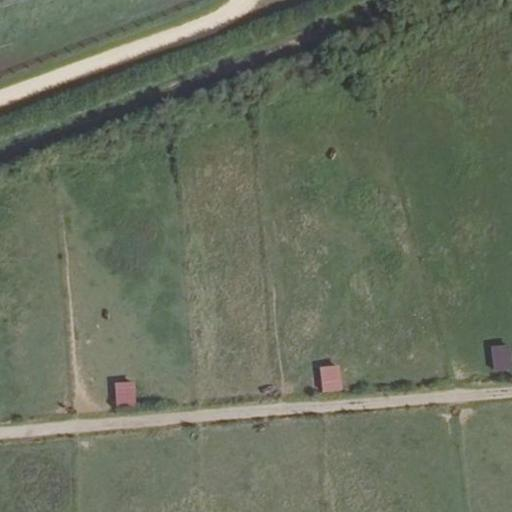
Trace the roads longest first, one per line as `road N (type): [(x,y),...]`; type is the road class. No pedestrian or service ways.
road 1 (track): [(0,431),(511,390)]
road 2 (track): [(393,0),(0,148)]
road 3 (track): [(244,0),(235,12),(0,99)]
